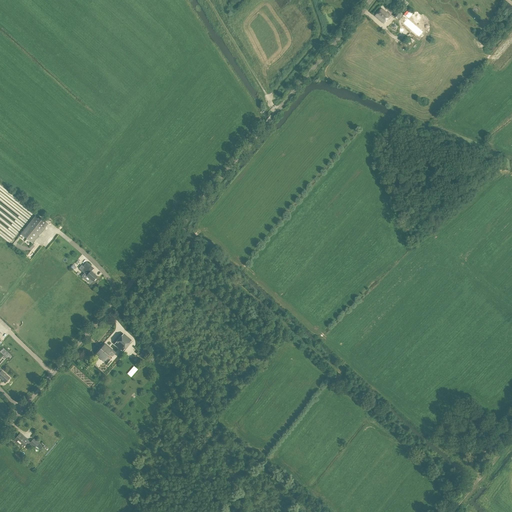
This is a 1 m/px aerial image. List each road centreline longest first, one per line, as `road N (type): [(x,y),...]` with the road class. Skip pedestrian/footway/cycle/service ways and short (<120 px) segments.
road 1 (unclassified): [(0,435),(369,0)]
road 2 (track): [(175,230),(471,488)]
